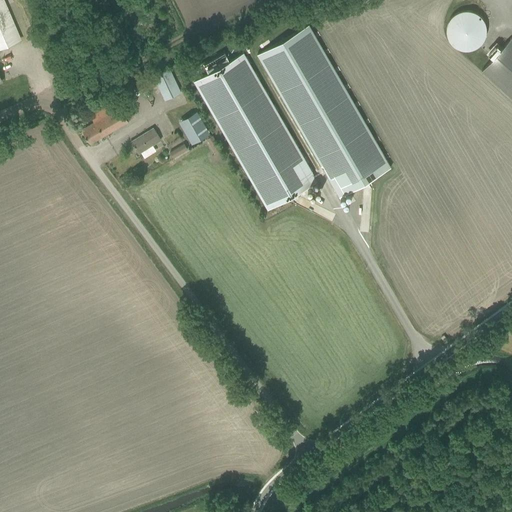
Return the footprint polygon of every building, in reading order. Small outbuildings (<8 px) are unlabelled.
[(0,0),(0,47),(20,39),(16,29),(3,0),(0,0)] [(482,17),(478,14),(474,12),(470,11),(466,10),(462,11),(458,12),(455,14),(453,16),(449,20),(448,22),(447,26),(446,30),(447,33),(448,38),(449,41),(452,44),(455,46),(459,49),(464,50),(468,50),(472,49),(477,47),(480,45),(482,42),(485,38),(486,33),(486,30),(486,25),(484,21),(482,17)] [(309,25),(257,54),(339,197),(369,180),(391,167),(309,25)] [(511,37),(500,50),(496,46),(488,54),(493,59),(482,71),(511,97),(511,37)] [(195,81),(268,209),(316,181),(242,53),(195,81)] [(153,76),(165,100),(181,92),(169,69),(153,76)] [(94,122),(82,129),(90,143),(128,120),(120,106),(126,103),(125,102),(123,97),(117,101),(91,116),(94,122)] [(140,136),(131,142),(139,154),(147,148),(154,144),(161,140),(154,128),(146,132),(140,136)] [(212,135),(207,139),(216,154),(221,150),(212,135)] [(184,143),(170,152),(173,158),(188,149),(184,143)]
